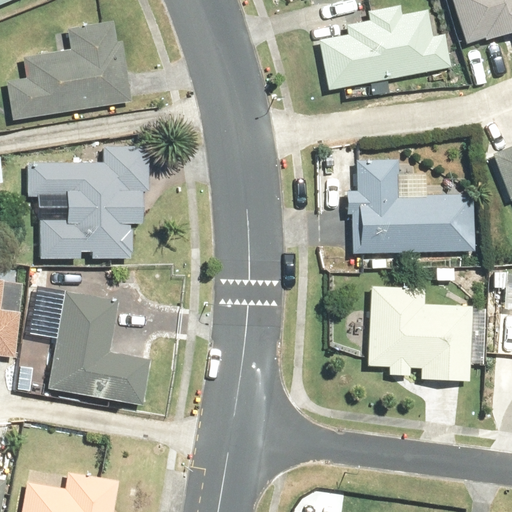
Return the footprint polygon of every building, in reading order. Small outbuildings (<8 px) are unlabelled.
[(511,0),(447,0),(462,46),(509,31),(511,40),(511,0)] [(315,38),(324,88),(446,66),(440,32),(428,34),(424,8),(396,13),(394,2),(362,7),(364,19),(341,23),(343,33),(315,38)] [(126,101),(117,40),(111,40),(107,18),(63,25),(67,47),(18,55),(21,76),(0,79),(0,81),(6,120),(126,101)] [(99,162),(24,161),(23,194),(61,195),(61,216),(36,216),(36,257),(75,257),(75,252),(87,252),(87,257),(125,258),(125,223),(135,223),(135,191),(144,191),(145,146),(100,145),(99,162)] [(511,145),(487,154),(506,202),(511,200),(511,201),(511,145)] [(346,213),(347,252),(471,249),(469,193),(392,195),(391,157),(351,157),(351,189),(340,189),(340,213),(346,213)] [(419,288),(366,285),(361,363),(384,365),(384,373),(405,374),(405,366),(417,366),(416,378),(465,380),(469,306),(418,303),(419,288)] [(113,299),(59,289),(42,388),(139,404),(147,359),(104,351),(113,299)] [(0,358),(7,360),(14,312),(0,309),(0,358)] [(60,487),(23,480),(17,511),(112,511),(109,511),(115,481),(63,471),(60,487)]
